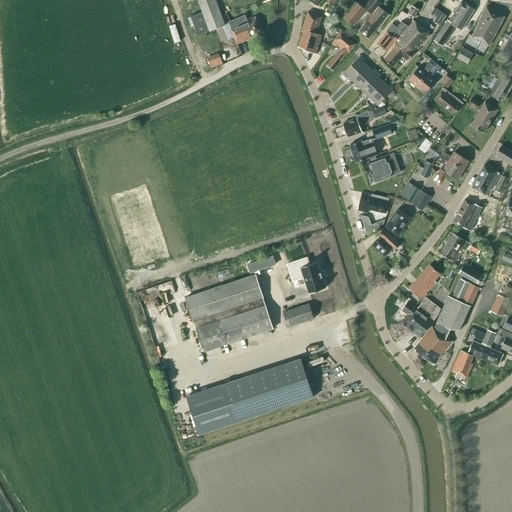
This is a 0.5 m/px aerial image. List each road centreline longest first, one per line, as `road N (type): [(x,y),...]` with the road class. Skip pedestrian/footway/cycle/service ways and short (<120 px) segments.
road 1 (residential): [(290,51),(323,112),(376,302)]
road 2 (unclassified): [(91,128),(159,107),(260,55),(290,51)]
road 3 (residential): [(511,381),(482,402),(449,407),(391,347),(376,302)]
road 4 (residential): [(376,302),(438,232),(480,160)]
